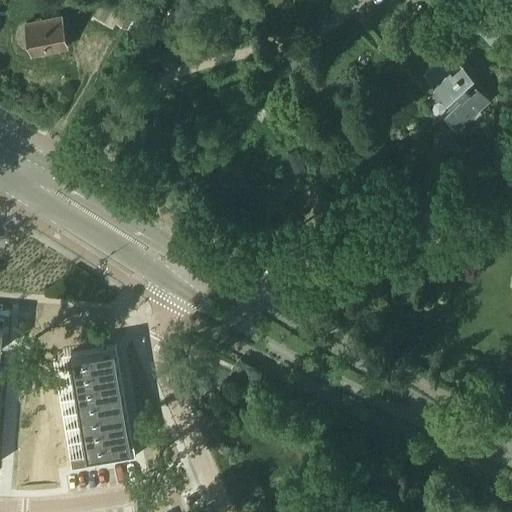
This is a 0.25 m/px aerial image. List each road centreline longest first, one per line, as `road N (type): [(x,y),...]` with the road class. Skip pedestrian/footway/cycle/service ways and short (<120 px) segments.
road 1 (secondary): [(179,289),(277,349),(511,464)]
road 2 (secondary): [(511,446),(426,407),(196,263)]
road 3 (secondary): [(196,263),(33,155)]
road 4 (residential): [(208,469),(158,348),(179,289)]
road 5 (secondary): [(15,187),(179,289)]
road 6 (residential): [(0,508),(67,511),(171,486)]
road 7 (unknown): [(111,500),(112,363)]
